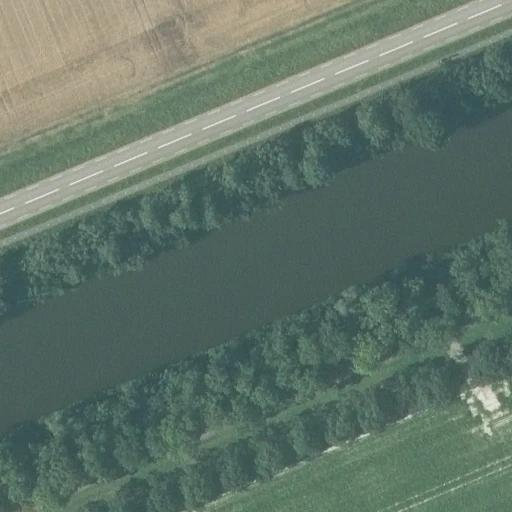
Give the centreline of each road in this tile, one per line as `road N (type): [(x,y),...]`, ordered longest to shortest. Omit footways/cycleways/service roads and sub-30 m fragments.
road 1 (primary): [(511,0),(0,214)]
road 2 (unclassified): [(1,511),(511,295)]
